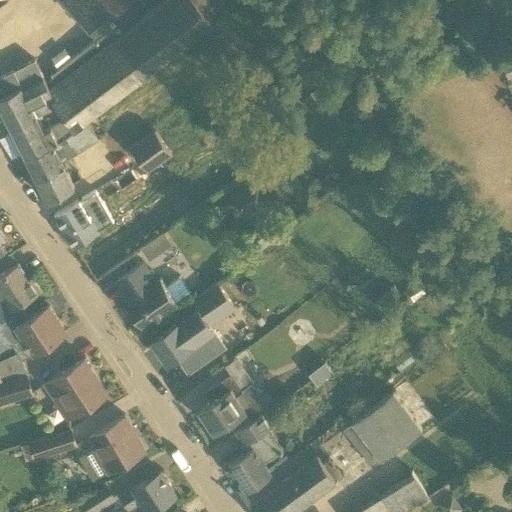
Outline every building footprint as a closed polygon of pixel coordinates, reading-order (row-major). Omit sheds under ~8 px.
[(35,58),(0,75),(0,103),(26,155),(27,155),(64,137),(86,120),(117,96),(213,23),(212,21),(195,0),(160,0),(140,16),(130,2),(112,17),(110,14),(90,31),(96,39),(51,73),(52,75),(45,79),(43,73),(35,58)] [(112,17),(130,2),(131,0),(60,0),(89,32),(90,31),(110,14),(112,17)] [(220,0),(195,0),(212,21),(227,9),(220,0)] [(98,137),(96,134),(86,120),(64,137),(27,155),(49,200),(75,185),(62,159),(76,153),(98,137)] [(148,169),(164,158),(171,152),(154,129),(131,147),(148,169)] [(97,199),(85,206),(80,198),(54,214),(74,246),(99,231),(96,226),(108,218),(97,199)] [(240,236),(253,253),(281,231),(268,214),(240,236)] [(147,257),(171,242),(162,228),(139,243),(147,257)] [(178,301),(177,299),(190,291),(180,276),(167,284),(161,276),(156,279),(142,260),(117,277),(131,297),(126,300),(143,325),(178,301)] [(18,263),(0,274),(0,314),(0,315),(3,320),(6,318),(19,310),(15,305),(40,289),(31,276),(28,278),(18,263)] [(235,306),(224,290),(218,281),(194,298),(199,306),(153,338),(168,360),(195,342),(187,331),(206,317),(210,324),(235,306)] [(6,318),(3,320),(0,321),(0,332),(6,341),(13,343),(23,358),(62,333),(66,330),(49,303),(29,317),(23,307),(19,310),(6,318)] [(91,373),(95,371),(85,356),(45,382),(53,393),(60,389),(75,411),(67,416),(68,417),(104,393),(91,373)] [(307,371),(317,384),(333,372),(324,359),(307,371)] [(243,390),(243,389),(231,372),(207,389),(213,399),(200,408),(214,429),(237,414),(243,423),(243,424),(272,401),(267,393),(245,408),(236,394),(243,390)] [(0,402),(14,398),(33,392),(27,373),(0,380),(0,402)] [(422,428),(410,412),(394,390),(344,427),(373,465),(422,428)] [(274,423),(266,411),(275,405),(272,401),(243,424),(243,423),(236,428),(248,448),(229,461),(246,488),(272,471),(264,460),(282,448),(268,426),(274,423)] [(91,433),(97,444),(79,455),(93,479),(111,469),(146,449),(125,413),(91,433)] [(30,441),(35,457),(76,443),(71,428),(30,441)] [(292,511),(343,475),(332,459),(330,456),(323,461),(318,454),(251,503),(256,511),(292,511)] [(149,510),(159,503),(176,493),(161,469),(134,487),(122,495),(129,506),(141,498),(149,510)] [(106,485),(84,499),(92,511),(114,498),(106,485)]
